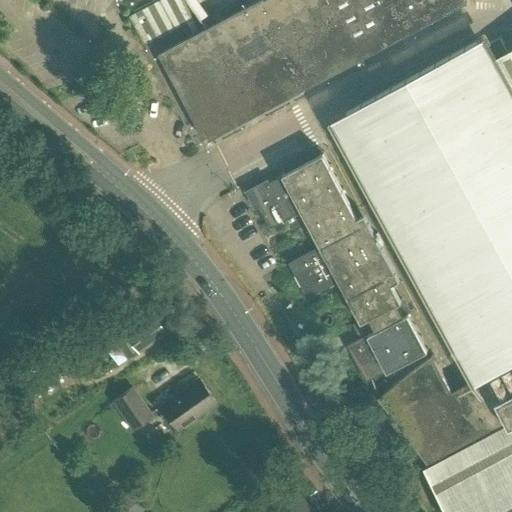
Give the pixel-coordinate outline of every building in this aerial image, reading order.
[(180,0),(161,0),(132,15),(144,38),(188,15),(180,0)] [(255,0),(235,11),(210,24),(160,51),(206,140),(278,102),(467,1),(466,0),(255,0)] [(198,0),(185,0),(194,12),(202,6),(198,0)] [(206,16),(210,24),(235,11),(230,3),(206,16)] [(359,139),(462,331),(377,397),(430,465),(511,421),(511,89),(486,40),(365,105),(378,129),(359,139)] [(251,191),(270,227),(306,209),(324,244),(288,262),(307,298),(342,280),(370,332),(345,345),(364,381),(424,350),(322,154),(251,191)] [(112,336),(129,359),(138,351),(166,331),(149,309),(122,328),(112,336)] [(33,355),(45,372),(71,353),(59,336),(33,355)] [(159,404),(177,430),(214,402),(197,377),(159,404)] [(111,400),(132,429),(153,415),(132,386),(111,400)] [(370,430),(384,448),(399,436),(385,419),(370,430)] [(106,510),(106,511),(140,511),(147,506),(134,487),(106,510)] [(274,506),(278,511),(305,511),(307,511),(293,492),(274,506)] [(511,511),(511,497),(484,511),(511,511)]
